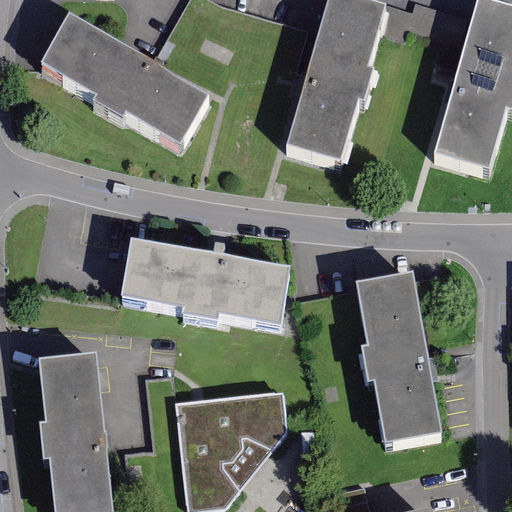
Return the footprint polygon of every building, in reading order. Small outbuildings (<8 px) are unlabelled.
[(360,176),(411,24),(342,1),(312,91),(291,154),(360,176)] [(511,139),(511,17),(487,9),(433,161),(496,184),(511,139)] [(209,107),(73,25),(43,77),(182,157),(209,107)] [(442,50),(436,84),(458,87),(464,53),(442,50)] [(314,279),(132,254),(124,313),(306,337),(314,279)] [(426,286),(361,297),(387,457),(452,446),(426,286)] [(138,511),(125,366),(45,374),(58,511),(138,511)] [(181,381),(149,384),(157,456),(172,454),(189,452),(184,411),(181,381)] [(240,511),(300,441),(296,401),(184,411),(189,452),(195,511),(240,511)]
